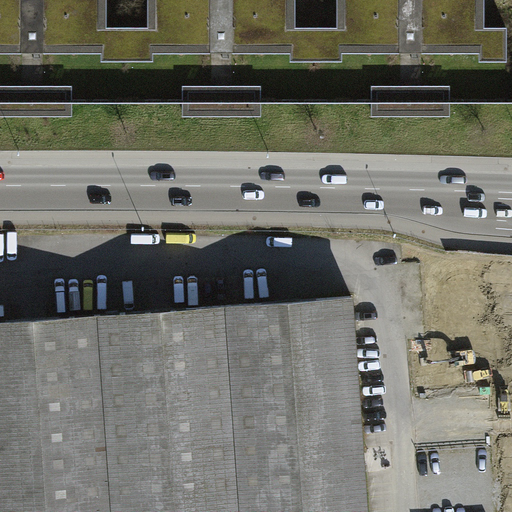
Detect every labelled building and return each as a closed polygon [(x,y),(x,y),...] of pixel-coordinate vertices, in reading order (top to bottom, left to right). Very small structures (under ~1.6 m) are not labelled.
[(0,0),(0,59),(109,60),(109,68),(159,68),(159,59),(298,59),(298,67),(345,67),(345,61),(485,61),(485,71),(511,70),(511,35),(493,36),(492,0),(343,0),(344,33),(303,33),(302,0),(155,0),(155,36),(114,36),(113,0),(0,0)] [(78,92),(0,91),(0,120),(77,122),(77,110),(78,92)] [(266,92),(188,93),(188,110),(188,123),(267,122),(267,110),(266,92)] [(454,93),(376,93),(376,110),(376,124),(454,123),(454,110),(454,93)] [(0,325),(0,511),(361,511),(348,303),(0,325)]
